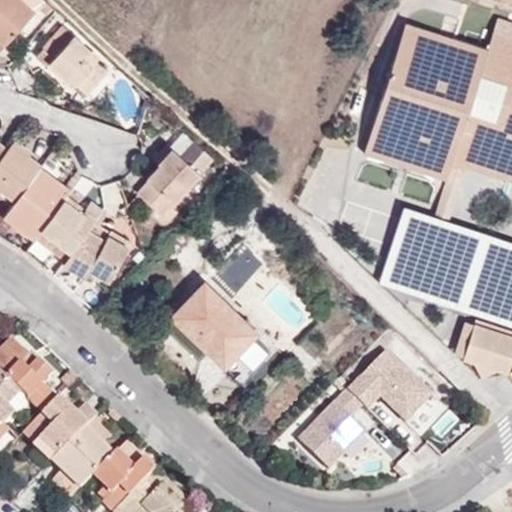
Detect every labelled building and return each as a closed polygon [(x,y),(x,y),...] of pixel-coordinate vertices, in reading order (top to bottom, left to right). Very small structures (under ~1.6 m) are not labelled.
[(0,0),(0,39),(4,43),(35,10),(24,0),(0,0)] [(24,0),(35,10),(43,0),(24,0)] [(511,22),(504,20),(495,47),(410,21),(372,145),(453,170),(438,211),(449,214),(464,164),(511,178),(511,22)] [(91,48),(63,21),(34,52),(44,63),(48,59),(66,78),(70,74),(87,90),(106,69),(89,51),(91,48)] [(12,143),(28,154),(33,149),(16,137),(12,143)] [(219,162),(199,144),(184,159),(166,141),(152,156),(158,162),(144,177),(146,180),(136,191),(161,214),(199,172),(219,162)] [(14,201),(39,168),(41,165),(28,154),(12,143),(7,148),(0,157),(0,188),(1,189),(14,201)] [(63,198),(69,190),(39,168),(14,201),(3,215),(33,238),(34,237),(40,230),(63,198)] [(92,223),(97,217),(87,209),(83,214),(63,198),(40,230),(70,252),(92,223)] [(511,235),(449,214),(438,211),(407,200),(382,276),(511,319),(511,235)] [(97,217),(102,208),(94,202),(87,209),(97,217)] [(64,260),(61,264),(86,277),(90,270),(108,280),(131,240),(110,227),(107,232),(92,223),(70,252),(64,260)] [(40,230),(34,237),(64,260),(70,252),(40,230)] [(90,270),(86,277),(104,287),(108,280),(90,270)] [(250,331),(205,286),(176,316),(221,361),(250,331)] [(477,320),(467,317),(456,346),(470,359),(475,357),(485,374),(499,366),(511,369),(511,366),(511,326),(478,314),(477,320)] [(43,413),(57,398),(43,384),(53,374),(38,359),(28,369),(20,361),(27,353),(11,338),(0,348),(0,347),(0,370),(21,391),(43,413)] [(448,405),(389,347),(301,436),(330,465),(367,428),(353,414),(367,400),(370,403),(383,390),(423,430),(448,405)] [(0,420),(3,424),(15,413),(7,404),(21,391),(0,370),(0,420)] [(93,420),(98,415),(85,402),(75,410),(60,395),(57,398),(43,413),(40,415),(51,426),(32,444),(51,463),(84,430),(93,420)] [(110,436),(93,420),(84,430),(100,444),(110,436)] [(84,430),(51,463),(65,476),(79,491),(93,477),(111,457),(100,444),(84,430)] [(142,458),(126,443),(117,451),(134,466),(142,458)] [(110,511),(116,511),(156,472),(142,458),(134,466),(117,451),(111,457),(93,477),(102,486),(110,494),(103,500),(101,503),(110,511)] [(183,511),(182,503),(162,486),(169,478),(158,470),(156,472),(116,511),(183,511)] [(56,484),(70,499),(79,491),(65,476),(56,484)] [(183,511),(191,511),(192,501),(169,478),(162,486),(182,503),(183,511)] [(96,493),(103,500),(110,494),(102,486),(96,493)]
